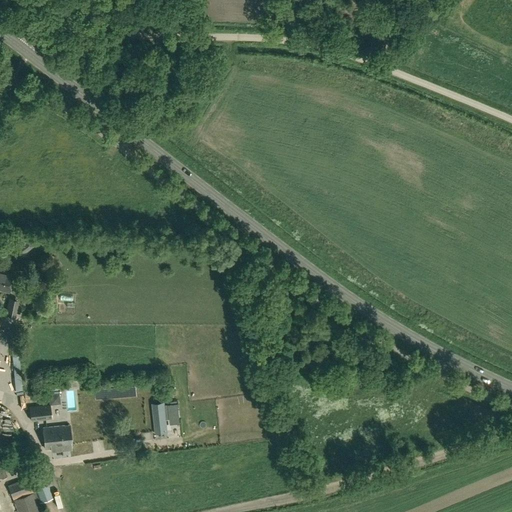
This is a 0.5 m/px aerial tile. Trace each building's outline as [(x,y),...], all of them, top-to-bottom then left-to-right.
[(29,238),(16,248),(21,255),(34,246),(29,238)] [(0,285),(9,288),(13,275),(0,270),(0,285)] [(19,300),(9,297),(8,304),(18,306),(19,300)] [(251,308),(242,308),(243,325),(252,324),(251,308)] [(70,388),(71,411),(80,410),(79,388),(70,388)] [(167,432),(166,418),(179,417),(178,403),(164,404),(164,401),(152,403),(155,433),(167,432)] [(29,407),(31,421),(52,418),(50,404),(29,407)] [(51,448),(51,451),(71,449),(71,445),(72,445),(70,424),(43,427),(45,448),(51,448)] [(52,498),(43,473),(9,486),(18,511),(40,511),(37,503),(52,498)]
